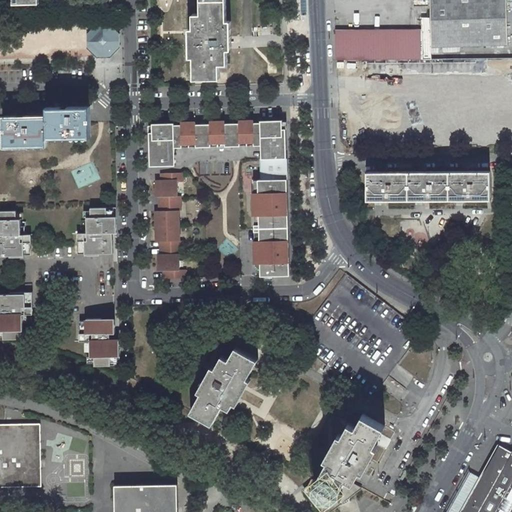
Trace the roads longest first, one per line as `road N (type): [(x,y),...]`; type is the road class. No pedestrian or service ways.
road 1 (residential): [(233,295),(132,296),(131,103)]
road 2 (residential): [(233,295),(234,329),(403,426)]
road 3 (residential): [(511,81),(320,82)]
road 4 (residential): [(320,97),(131,103)]
road 5 (residential): [(426,511),(486,400),(489,368)]
road 6 (residential): [(346,244),(324,176),(320,97)]
road 7 (residential): [(131,103),(104,102),(89,88),(0,88)]
road 8 (residential): [(346,244),(308,288),(233,295)]
road 9 (residential): [(403,426),(418,418),(436,386),(442,314)]
road 10 (residential): [(442,314),(365,268),(346,244)]
